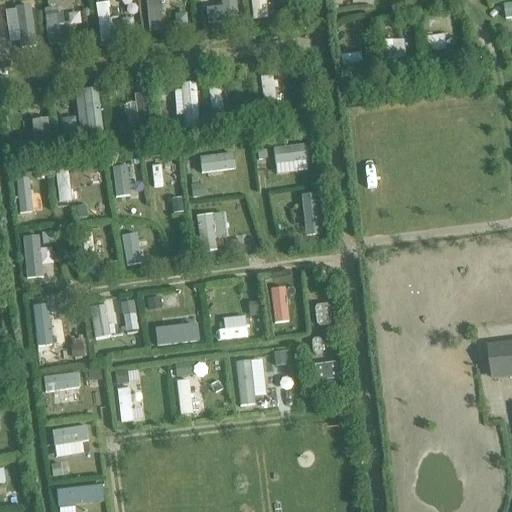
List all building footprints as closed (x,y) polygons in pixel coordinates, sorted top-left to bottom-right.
[(32,0),(29,0),(20,1),(21,10),(33,9),(32,0)] [(163,29),(160,0),(144,0),(148,31),(163,29)] [(220,0),(221,8),(203,10),(205,28),(238,24),(234,0),(220,0)] [(264,18),(262,0),(249,0),(252,19),(264,18)] [(99,43),(113,41),(108,1),(94,3),(99,43)] [(56,7),(43,8),(47,45),(60,43),(56,7)] [(508,25),(498,26),(500,40),(510,39),(508,25)] [(387,42),(405,41),(405,26),(386,27),(387,42)] [(446,36),(425,37),(426,53),(447,52),(446,36)] [(406,60),(406,42),(384,43),(386,61),(406,60)] [(364,74),(361,54),(340,57),(343,77),(364,74)] [(276,105),(272,75),(259,77),(264,107),(276,105)] [(222,109),(219,85),(207,86),(211,111),(222,109)] [(165,86),(155,87),(156,98),(165,97),(165,86)] [(200,118),(197,87),(181,89),(183,119),(200,118)] [(150,130),(145,92),(134,93),(138,132),(150,130)] [(102,132),(98,97),(85,99),(89,134),(102,132)] [(308,104),(299,105),(301,116),(309,115),(308,104)] [(36,142),(49,141),(45,107),(33,108),(36,142)] [(118,132),(110,133),(111,143),(119,142),(118,132)] [(99,135),(91,136),(92,147),(101,146),(99,135)] [(22,142),(11,143),(12,154),(23,153),(22,142)] [(307,147),(272,151),(274,166),(309,162),(307,147)] [(266,151),(256,151),(257,161),(266,160),(266,151)] [(232,156),(200,159),(202,175),(234,172),(232,156)] [(169,170),(168,161),(147,163),(148,172),(169,170)] [(131,176),(130,166),(110,168),(111,178),(131,176)] [(70,204),(68,171),(55,171),(58,204),(70,204)] [(85,206),(101,206),(101,177),(86,177),(85,206)] [(16,183),(17,204),(39,201),(36,181),(16,183)] [(317,196),(302,197),(306,238),(321,236),(317,196)] [(181,198),(171,199),(173,214),(183,213),(181,198)] [(85,206),(76,207),(78,219),(87,218),(85,206)] [(36,213),(23,215),(24,224),(37,223),(36,213)] [(223,215),(195,219),(200,256),(216,254),(214,241),(226,239),(223,215)] [(126,226),(117,226),(118,236),(127,235),(126,226)] [(130,238),(149,236),(148,228),(130,229),(130,238)] [(97,229),(81,230),(82,239),(98,239),(97,229)] [(43,232),(23,234),(24,244),(44,242),(43,232)] [(91,296),(92,329),(108,328),(107,295),(91,296)] [(43,296),(27,297),(30,339),(46,338),(43,296)] [(159,297),(149,298),(150,309),(160,308),(159,297)] [(132,303),(120,304),(121,313),(133,312),(132,303)] [(259,303),(250,303),(250,316),(259,316),(259,303)] [(329,303),(314,305),(316,326),(331,324),(329,303)] [(73,327),(74,345),(86,345),(85,326),(73,327)] [(196,326),(154,332),(156,349),(198,344),(196,326)] [(215,330),(216,342),(247,338),(246,327),(215,330)] [(322,353),(321,337),(311,338),(312,354),(322,353)] [(120,350),(141,348),(140,338),(119,340),(120,350)] [(82,346),(72,347),(74,359),(83,358),(82,346)] [(511,348),(491,351),(494,379),(511,377),(511,348)] [(286,351),(273,353),(275,365),(287,363),(286,351)] [(262,359),(235,362),(239,406),(254,404),(253,396),(265,395),(262,359)] [(191,363),(177,364),(178,377),(192,376),(191,363)] [(332,365),(316,367),(318,382),(334,380),(332,365)] [(100,372),(89,373),(90,382),(101,380),(100,372)] [(126,372),(114,373),(116,385),(128,384),(126,372)] [(79,387),(77,373),(42,377),(44,392),(79,387)] [(192,413),(188,379),(175,381),(179,414),(192,413)] [(132,422),(128,387),(116,389),(120,423),(132,422)] [(85,425),(51,431),(54,446),(87,441),(85,425)] [(60,465),(51,466),(52,478),(62,477),(60,465)] [(93,484),(59,488),(61,502),(95,498),(93,484)]
